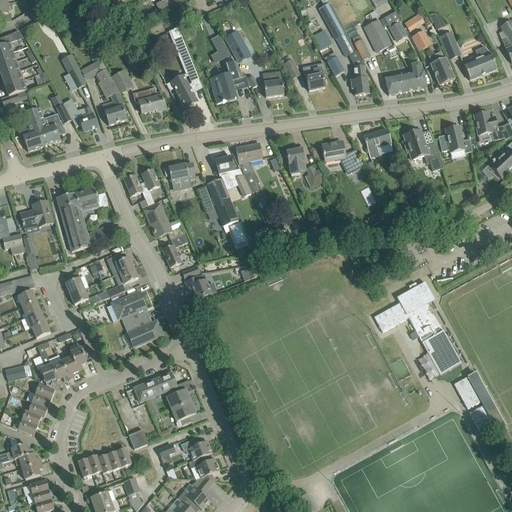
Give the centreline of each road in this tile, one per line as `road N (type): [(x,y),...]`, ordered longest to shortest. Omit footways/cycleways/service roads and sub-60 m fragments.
road 1 (tertiary): [(511,88),(100,157)]
road 2 (residential): [(104,383),(81,327),(62,317),(45,283),(137,240)]
road 3 (residential): [(228,511),(243,475),(189,350)]
road 4 (residential): [(189,350),(137,240)]
